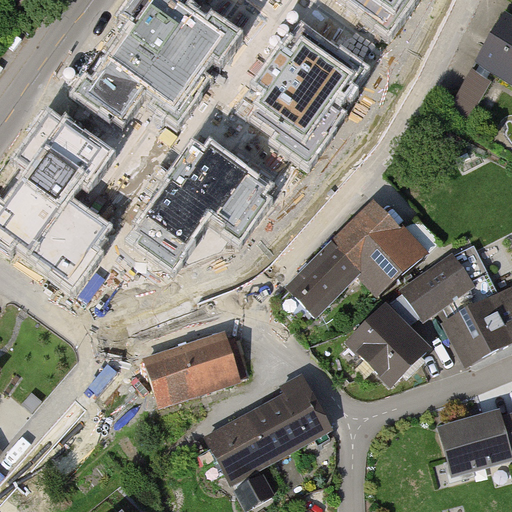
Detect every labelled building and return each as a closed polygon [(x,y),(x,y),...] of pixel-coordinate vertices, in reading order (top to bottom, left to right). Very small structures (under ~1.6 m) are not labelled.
[(511,16),(509,14),(478,65),(511,85),(511,16)] [(433,257),(385,207),(288,299),(313,325),(366,274),(390,298),(433,257)] [(408,289),(428,322),(484,289),(463,256),(408,289)] [(511,294),(452,325),(476,371),(511,352),(511,294)] [(392,305),(350,349),(397,394),(439,350),(392,305)] [(145,368),(158,412),(251,384),(237,340),(145,368)] [(0,360),(0,391),(15,370),(0,360)] [(206,449),(231,493),(333,438),(308,393),(206,449)] [(511,416),(443,436),(455,478),(511,461),(511,416)]
